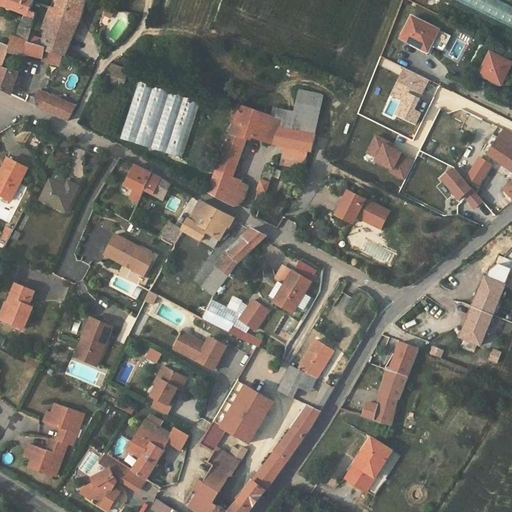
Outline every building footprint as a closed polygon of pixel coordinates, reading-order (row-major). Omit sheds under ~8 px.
[(0,0),(0,2),(28,13),(21,27),(18,36),(29,41),(37,13),(31,9),(34,3),(35,0),(0,0)] [(60,0),(57,9),(53,7),(45,28),(49,30),(45,39),(47,40),(45,45),(46,50),(66,55),(79,22),(85,0),(60,0)] [(453,0),(511,28),(511,5),(501,0),(453,0)] [(413,16),(402,38),(424,49),(434,27),(413,16)] [(14,35),(11,47),(8,52),(27,57),(27,54),(30,41),(29,41),(18,36),(14,35)] [(27,54),(43,57),(46,50),(45,45),(30,41),(27,54)] [(3,43),(0,49),(0,67),(2,68),(5,59),(8,52),(11,47),(3,43)] [(46,50),(43,57),(42,60),(60,65),(66,55),(46,50)] [(511,62),(491,52),(480,73),(502,84),(511,65),(511,62)] [(19,72),(17,71),(19,64),(5,59),(2,68),(0,73),(0,88),(11,94),(19,72)] [(128,70),(111,64),(107,80),(110,80),(124,85),(128,70)] [(140,80),(121,138),(137,142),(155,85),(140,80)] [(155,85),(137,142),(152,147),(169,89),(155,85)] [(77,105),(42,89),(38,98),(40,107),(68,120),(74,111),(77,105)] [(185,95),(169,89),(152,147),(167,152),(185,95)] [(295,110),(275,106),(273,116),(285,120),(282,127),(315,134),(323,94),(300,89),(295,110)] [(185,95),(167,152),(183,157),(201,100),(185,95)] [(282,163),(304,168),(306,162),(308,151),(312,152),(315,134),(282,127),(285,120),(273,116),(242,105),(210,192),(236,206),(237,202),(233,201),(241,185),(232,182),(234,176),(249,134),(276,144),(286,146),(282,163)] [(511,194),(511,133),(507,130),(501,140),(498,138),(488,154),(507,165),(506,166),(511,169),(511,183),(507,188),(511,194)] [(6,171),(0,180),(0,185),(14,193),(31,160),(12,150),(2,169),(6,171)] [(127,180),(125,184),(136,190),(133,199),(138,202),(144,190),(153,195),(161,178),(152,173),(151,175),(133,167),(135,165),(119,158),(111,171),(127,180)] [(275,169),(268,166),(258,189),(266,192),(272,176),(272,175),(275,169)] [(281,171),(275,169),(272,175),(278,178),(281,171)] [(232,182),(241,185),(242,182),(243,180),(234,176),(232,182)] [(167,203),(170,199),(183,207),(190,195),(161,178),(153,195),(167,203)] [(50,179),(41,199),(66,211),(78,187),(69,182),(65,187),(50,179)] [(102,187),(107,191),(110,185),(105,182),(102,187)] [(241,204),(246,199),(250,185),(242,182),(241,185),(233,201),(237,202),(236,206),(241,204)] [(258,189),(256,198),(263,201),(266,192),(258,189)] [(102,199),(106,193),(100,190),(97,196),(102,199)] [(348,190),(338,210),(355,218),(356,216),(359,209),(368,214),(365,221),(380,228),(389,211),(348,190)] [(256,198),(254,211),(255,214),(257,217),(263,201),(256,198)] [(201,200),(191,218),(190,219),(183,230),(201,240),(207,231),(219,239),(220,240),(228,227),(230,228),(236,218),(201,200)] [(356,216),(365,221),(368,214),(359,209),(356,216)] [(183,230),(168,221),(158,236),(174,245),(183,230)] [(249,230),(243,236),(246,240),(244,242),(229,254),(226,252),(215,267),(228,276),(238,262),(267,235),(252,227),(249,230)] [(247,227),(241,235),(243,236),(249,230),(247,227)] [(18,240),(21,233),(17,230),(13,238),(18,240)] [(201,240),(214,247),(219,239),(207,231),(201,240)] [(140,247),(116,234),(105,254),(145,275),(153,260),(138,252),(140,247)] [(155,255),(140,247),(138,252),(153,260),(155,255)] [(215,267),(201,287),(213,296),(228,276),(215,267)] [(274,301),(292,312),(297,305),(303,309),(311,296),(305,292),(312,282),(293,270),(284,284),(276,280),(268,294),(275,299),(274,301)] [(480,298),(488,278),(485,277),(478,293),(476,292),(470,305),(474,307),(479,297),(480,298)] [(494,315),(506,285),(488,278),(480,298),(479,297),(474,307),(494,315)] [(6,303),(0,318),(24,328),(33,307),(29,305),(35,291),(16,284),(8,304),(6,303)] [(151,290),(146,300),(153,304),(158,294),(151,290)] [(267,308),(251,298),(238,318),(254,328),(267,308)] [(461,337),(464,338),(472,318),(470,317),(474,307),(470,305),(465,319),(467,320),(461,337)] [(464,338),(481,345),(494,315),(474,307),(470,317),(472,318),(464,338)] [(92,318),(78,351),(88,355),(86,361),(97,366),(113,327),(92,318)] [(237,328),(234,334),(256,345),(259,339),(237,328)] [(214,368),(227,345),(211,336),(207,343),(202,340),(199,342),(191,338),(191,334),(184,330),(174,346),(189,354),(193,353),(196,355),(194,357),(214,368)] [(199,342),(202,340),(191,334),(191,338),(199,342)] [(377,345),(387,349),(393,337),(384,334),(377,345)] [(392,361),(389,370),(409,377),(419,349),(393,337),(387,349),(384,357),(392,361)] [(317,378),(334,350),(317,340),(299,369),(317,378)] [(88,355),(78,351),(75,356),(86,361),(88,355)] [(284,379),(299,386),(310,391),(317,378),(299,369),(290,365),(284,379)] [(162,379),(168,369),(163,366),(154,383),(157,384),(160,379),(162,379)] [(156,398),(172,407),(175,399),(172,398),(177,388),(180,390),(187,378),(168,369),(162,379),(160,379),(157,384),(151,396),(156,398)] [(409,377),(389,370),(383,388),(381,394),(399,399),(401,400),(409,377)] [(239,380),(261,392),(265,386),(243,373),(239,380)] [(293,398),(299,386),(284,379),(278,391),(293,398)] [(221,410),(248,424),(265,394),(261,392),(239,380),(221,410)] [(312,407),(321,411),(334,389),(326,384),(312,407)] [(399,399),(381,394),(378,405),(396,410),(399,399)] [(172,407),(156,398),(152,407),(167,415),(172,407)] [(129,405),(119,400),(116,406),(115,407),(125,412),(129,405)] [(378,405),(367,402),(364,416),(392,425),(396,410),(378,405)] [(74,445),(85,413),(56,403),(53,411),(49,423),(61,427),(57,440),(69,444),(74,445)] [(125,412),(131,415),(134,408),(129,405),(125,412)] [(266,465),(278,474),(287,461),(310,430),(321,411),(312,407),(308,405),(266,465)] [(47,409),(42,421),(49,423),(53,411),(47,409)] [(219,424),(241,436),(248,424),(221,410),(214,421),(219,424)] [(146,479),(147,478),(164,449),(151,441),(160,428),(146,421),(131,450),(141,457),(133,470),(132,470),(146,479)] [(214,421),(207,433),(211,436),(219,424),(214,421)] [(151,441),(164,449),(169,441),(172,435),(160,428),(151,441)] [(169,441),(181,449),(187,440),(189,437),(175,430),(172,435),(169,441)] [(218,447),(221,442),(211,436),(207,433),(201,444),(214,452),(215,452),(217,447),(218,447)] [(377,488),(395,454),(374,437),(353,470),(377,488)] [(30,468),(57,477),(69,444),(57,440),(51,438),(47,450),(35,446),(30,459),(33,460),(30,468)] [(234,447),(245,454),(247,450),(242,447),(244,445),(238,441),(234,447)] [(30,459),(35,446),(29,444),(24,457),(30,459)] [(217,447),(215,452),(214,452),(208,462),(214,465),(229,475),(232,476),(241,461),(229,454),(225,452),(218,447),(217,447)] [(232,450),(229,454),(241,461),(245,454),(234,447),(232,450)] [(113,488),(112,484),(117,483),(119,484),(124,477),(130,468),(107,453),(101,464),(110,470),(92,479),(94,484),(85,488),(90,499),(109,511),(121,493),(113,488)] [(226,511),(213,503),(206,499),(213,488),(219,492),(229,475),(214,465),(210,470),(205,479),(204,481),(201,479),(185,503),(199,511),(226,511)] [(278,474),(266,465),(254,480),(266,489),(278,474)] [(205,467),(199,476),(205,479),(210,470),(205,467)] [(146,479),(132,470),(133,470),(130,468),(124,477),(141,488),(146,479)] [(346,483),(369,500),(377,488),(353,470),(346,483)] [(238,501),(250,510),(266,489),(254,480),(245,493),(240,498),(238,501)] [(219,492),(213,488),(206,499),(213,503),(219,492)] [(152,508),(158,511),(172,511),(174,510),(158,499),(152,508)] [(248,511),(250,510),(238,501),(231,510),(229,511),(248,511)]
